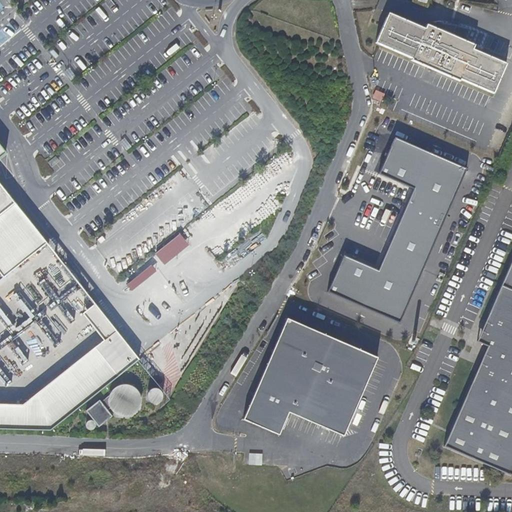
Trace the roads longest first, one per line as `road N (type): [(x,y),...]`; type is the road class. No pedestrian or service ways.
road 1 (unclassified): [(188,442),(299,250),(361,122),(363,91),(343,0)]
road 2 (unknown): [(73,346),(118,309),(150,337),(262,254),(283,222),(303,162)]
